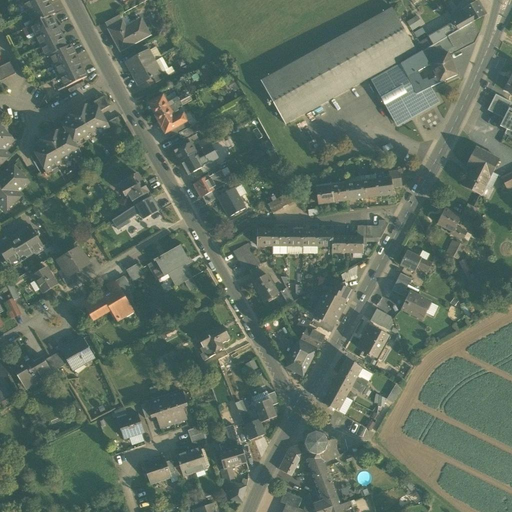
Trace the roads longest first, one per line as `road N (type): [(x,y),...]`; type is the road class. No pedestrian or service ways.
road 1 (tertiary): [(406,212),(505,0)]
road 2 (tertiary): [(298,411),(406,212)]
road 3 (tertiary): [(298,411),(189,218)]
road 4 (tertiary): [(189,218),(112,77)]
road 5 (residential): [(406,212),(273,222)]
road 6 (residential): [(0,101),(45,115),(112,77)]
